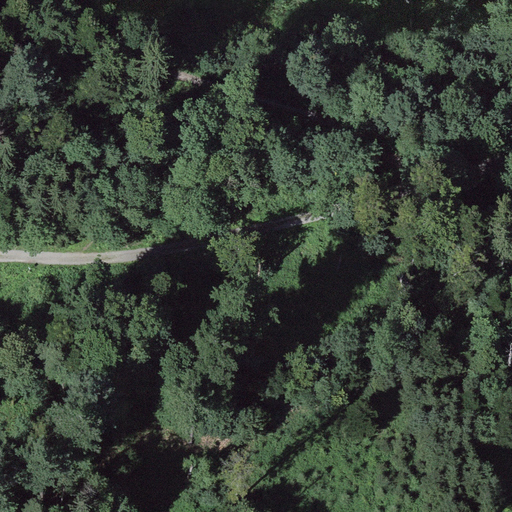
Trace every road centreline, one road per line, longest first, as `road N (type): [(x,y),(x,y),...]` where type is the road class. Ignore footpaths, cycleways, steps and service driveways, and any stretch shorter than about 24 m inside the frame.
road 1 (track): [(0,254),(83,252),(511,163)]
road 2 (track): [(0,29),(52,25),(217,90),(336,125),(445,177)]
